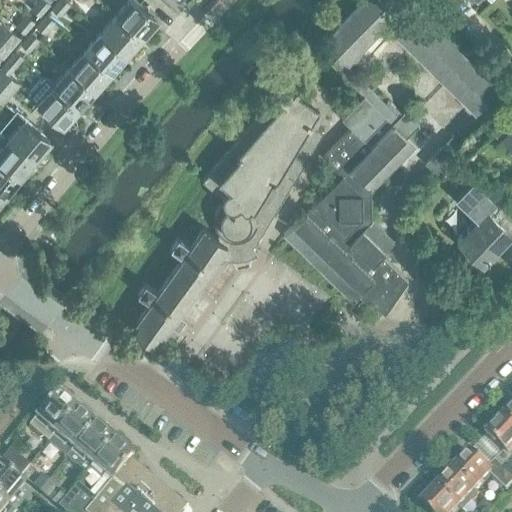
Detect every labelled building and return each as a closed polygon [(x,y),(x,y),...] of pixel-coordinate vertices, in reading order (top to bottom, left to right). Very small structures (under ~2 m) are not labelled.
[(35,0),(30,8),(37,14),(48,1),(46,0),(35,0)] [(67,0),(57,0),(51,7),(59,15),(70,2),(67,0)] [(131,0),(118,15),(142,37),(158,19),(137,0),(131,0)] [(323,156),(325,158),(341,174),(283,234),(350,299),(359,290),(383,314),(407,280),(381,254),(395,240),(371,217),(371,190),(414,146),(405,136),(418,122),(404,109),(401,112),(387,99),(385,102),(345,63),(385,21),(397,32),(396,33),(475,111),(497,89),(420,12),(424,8),(415,0),(405,0),(402,4),(397,0),(396,2),(393,0),(362,0),(325,38),(340,53),(330,63),(338,70),(363,94),(341,117),(351,127),(323,156)] [(14,25),(22,32),(33,19),(25,13),(14,25)] [(46,13),(35,25),(45,33),(55,20),(46,13)] [(118,15),(102,32),(126,54),(142,37),(118,15)] [(2,21),(0,22),(0,36),(10,45),(18,36),(2,21)] [(30,31),(20,43),(29,51),(39,38),(30,31)] [(102,32),(86,50),(111,71),(126,54),(102,32)] [(10,45),(0,36),(0,53),(1,55),(10,45)] [(15,49),(4,61),(14,68),(24,56),(15,49)] [(111,71),(86,50),(71,67),(95,89),(111,71)] [(2,67),(0,69),(0,82),(12,92),(20,83),(2,67)] [(71,67),(55,84),(79,106),(95,89),(71,67)] [(221,197),(221,198),(221,200),(221,201),(222,202),(220,203),(218,205),(217,206),(216,208),(215,210),(214,211),(213,213),(213,214),(213,216),(212,217),(213,221),(213,223),(213,225),(214,227),(216,230),(217,231),(218,233),(216,236),(202,227),(189,245),(177,236),(169,246),(182,255),(157,290),(144,281),(136,292),(149,301),(136,319),(139,321),(134,328),(151,341),(157,334),(160,336),(170,322),(175,326),(180,320),(174,316),(217,256),(225,258),(235,260),(247,258),(256,253),(251,246),(255,243),(322,130),(316,125),(334,94),(304,71),(290,87),(285,82),(201,179),(221,197)] [(12,92),(0,82),(0,98),(3,102),(12,92)] [(79,106),(55,84),(39,102),(63,124),(79,106)] [(16,108),(0,127),(0,130),(0,131),(33,159),(50,139),(25,118),(26,117),(16,108)] [(511,126),(500,138),(499,140),(511,152),(511,126)] [(0,131),(0,130),(0,162),(18,178),(33,159),(0,131)] [(425,162),(433,171),(436,173),(462,147),(450,136),(425,162)] [(0,162),(0,194),(2,196),(18,178),(0,162)] [(474,179),(456,198),(477,217),(456,239),(468,250),(461,258),(474,271),(511,231),(509,229),(493,214),(487,208),(495,199),(474,179)] [(56,396),(28,430),(47,446),(75,412),(56,396)] [(511,409),(502,419),(511,428),(511,409)] [(75,412),(47,446),(65,461),(94,428),(75,412)] [(511,428),(502,419),(484,439),(501,456),(493,464),(511,482),(511,428)] [(94,428),(65,461),(84,477),(88,472),(112,444),(94,428)] [(309,430),(303,438),(313,447),(320,439),(309,430)] [(112,444),(88,472),(108,489),(113,482),(112,481),(127,463),(129,464),(132,460),(112,444)] [(28,468),(9,452),(0,462),(19,479),(28,468)] [(467,455),(451,473),(473,494),(489,477),(494,482),(506,493),(507,494),(511,488),(511,482),(493,464),(485,472),(467,455)] [(95,504),(88,511),(104,511),(107,509),(123,490),(148,511),(183,511),(184,511),(129,464),(127,463),(112,481),(113,482),(108,489),(95,504)] [(0,472),(0,504),(8,511),(16,511),(22,505),(25,508),(32,499),(22,491),(0,472)] [(451,473),(434,491),(456,511),(473,494),(451,473)] [(37,495),(47,484),(40,478),(31,489),(37,495)] [(47,484),(37,495),(41,498),(50,487),(47,484)] [(88,511),(95,504),(76,487),(57,510),(58,511),(88,511)] [(148,511),(123,490),(107,509),(109,511),(148,511)] [(425,495),(416,503),(419,506),(417,508),(420,511),(455,511),(456,511),(434,491),(427,497),(425,495)]
